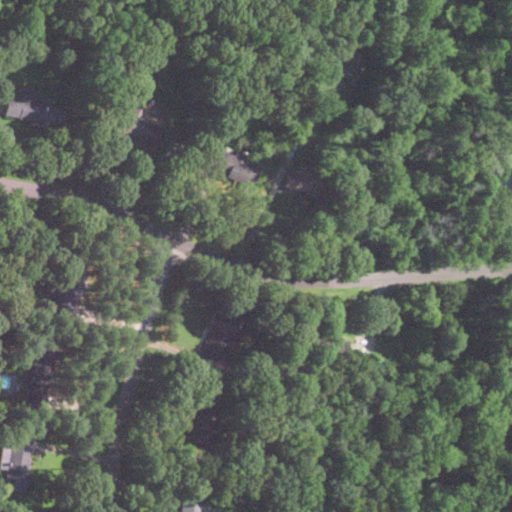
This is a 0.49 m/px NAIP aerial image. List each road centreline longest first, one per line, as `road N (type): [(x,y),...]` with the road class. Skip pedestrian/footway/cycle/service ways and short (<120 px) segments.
road 1 (residential): [(0,182),(109,210),(288,278),(511,268)]
road 2 (residential): [(108,511),(138,339),(171,239)]
